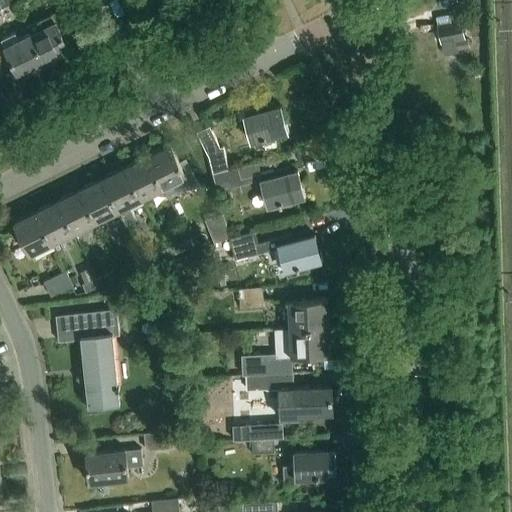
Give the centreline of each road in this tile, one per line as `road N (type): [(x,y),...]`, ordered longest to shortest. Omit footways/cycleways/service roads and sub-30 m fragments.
road 1 (unclassified): [(415,511),(394,175),(355,17)]
road 2 (unclassified): [(158,108),(355,17)]
road 3 (unclassified): [(31,511),(18,397),(0,327)]
road 4 (unclassified): [(0,187),(158,108)]
road 5 (unclassified): [(158,108),(105,0)]
